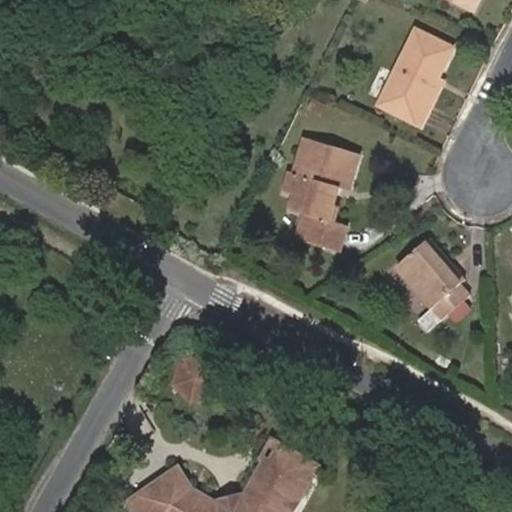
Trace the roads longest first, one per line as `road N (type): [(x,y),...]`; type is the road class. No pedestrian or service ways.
road 1 (tertiary): [(181,277),(511,461)]
road 2 (residential): [(181,277),(48,511)]
road 3 (tertiary): [(0,179),(181,277)]
